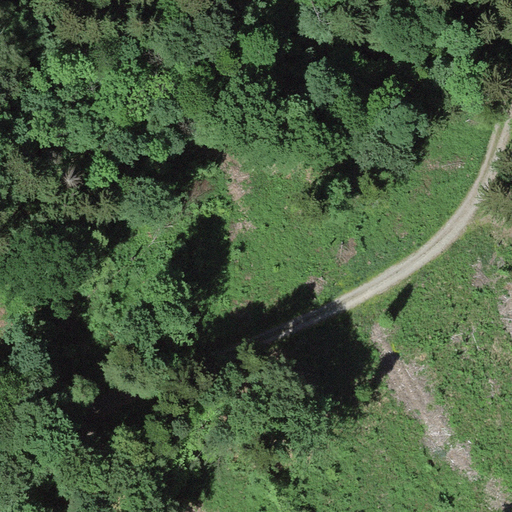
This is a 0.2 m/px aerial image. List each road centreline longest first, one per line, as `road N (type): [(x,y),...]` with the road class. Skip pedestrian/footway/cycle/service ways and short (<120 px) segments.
road 1 (track): [(511,63),(473,186),(435,253),(255,335),(63,407)]
road 2 (track): [(0,368),(100,441),(153,511)]
